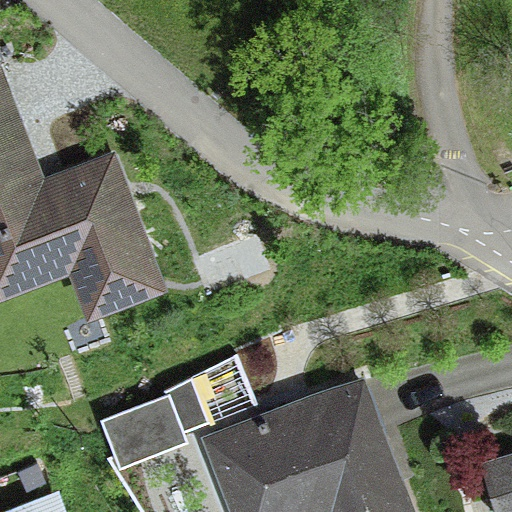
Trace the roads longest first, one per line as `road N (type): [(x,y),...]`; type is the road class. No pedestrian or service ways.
road 1 (residential): [(511,255),(462,229),(346,207),(269,177),(49,0)]
road 2 (track): [(444,0),(442,104),(461,184),(462,229)]
